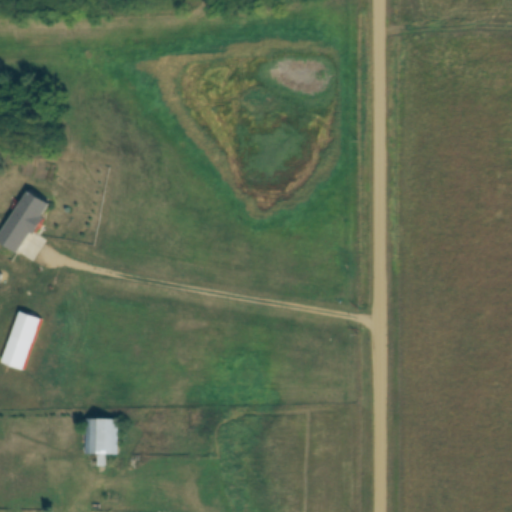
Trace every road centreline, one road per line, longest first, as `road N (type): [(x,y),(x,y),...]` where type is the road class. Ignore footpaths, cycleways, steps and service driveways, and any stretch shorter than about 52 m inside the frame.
road 1 (residential): [(380,511),(384,0)]
road 2 (residential): [(385,36),(511,32)]
